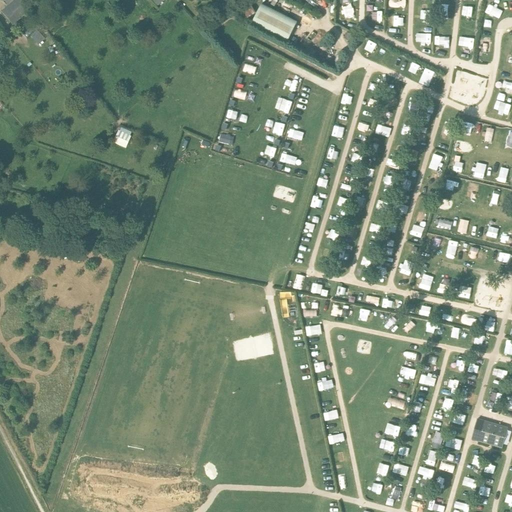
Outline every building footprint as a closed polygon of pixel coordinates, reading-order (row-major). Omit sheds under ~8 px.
[(30,10),(21,0),(2,0),(8,5),(0,12),(12,25),(30,10)] [(353,18),(353,2),(342,2),(341,17),(353,18)] [(489,2),(487,12),(500,16),(503,5),(489,2)] [(261,4),(251,25),(287,43),(298,23),(261,4)] [(399,27),(400,20),(391,19),(390,26),(399,27)] [(418,39),(432,40),(432,29),(418,28),(418,39)] [(344,39),(350,42),(353,37),(347,33),(344,39)] [(241,71),(251,74),(254,63),(244,60),(241,71)] [(343,102),(341,110),(349,112),(351,104),(343,102)] [(501,102),(498,112),(508,116),(511,106),(501,102)] [(130,136),(118,130),(112,143),(125,148),(130,136)] [(478,441),(502,448),(508,428),(484,421),(478,441)]
